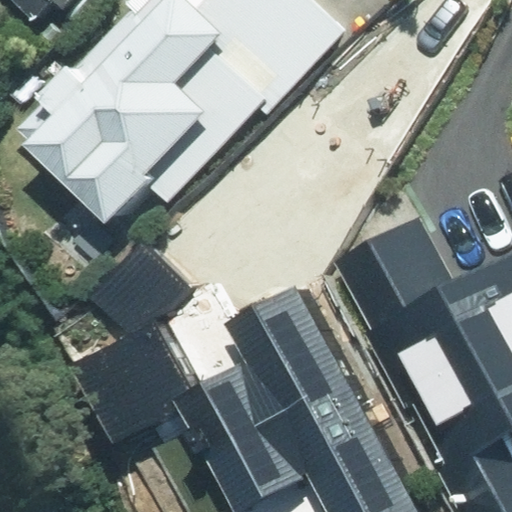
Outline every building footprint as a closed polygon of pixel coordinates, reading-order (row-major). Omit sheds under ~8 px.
[(66,1),(75,10),(85,0),(26,0),(46,20),(66,1)] [(161,0),(34,130),(130,224),(165,188),(180,202),(281,99),(232,51),(248,36),(211,0),(161,0)] [(232,51),(281,99),(286,104),(359,30),(328,0),(211,0),(248,36),(232,51)] [(511,511),(511,266),(470,288),(432,217),(346,263),(383,332),(378,335),(473,511),(511,511)] [(403,444),(316,283),(253,317),(275,358),(215,390),(248,451),(223,465),(248,511),(272,511),(319,487),(332,511),(423,511),(390,451),(403,444)] [(140,442),(210,400),(161,320),(92,362),(140,442)]
